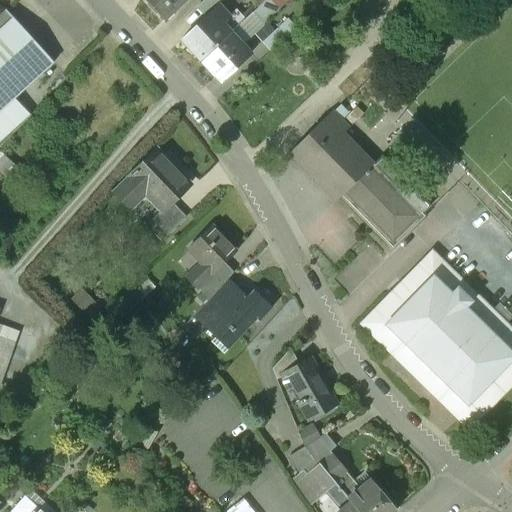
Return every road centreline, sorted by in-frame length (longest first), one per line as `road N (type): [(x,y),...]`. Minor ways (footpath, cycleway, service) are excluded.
road 1 (residential): [(470,484),(415,442),(339,347),(270,214),(200,118),(96,0)]
road 2 (unknown): [(38,356),(41,333),(24,287),(29,255),(179,94)]
road 3 (unknown): [(329,330),(433,218),(457,214),(511,263)]
